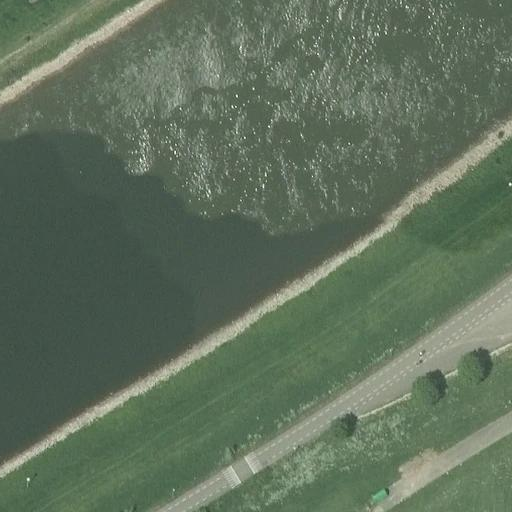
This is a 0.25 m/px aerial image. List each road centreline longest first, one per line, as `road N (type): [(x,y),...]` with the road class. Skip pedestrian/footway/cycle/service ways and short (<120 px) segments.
road 1 (unclassified): [(170,511),(374,386),(511,283)]
road 2 (unknown): [(511,415),(389,486)]
